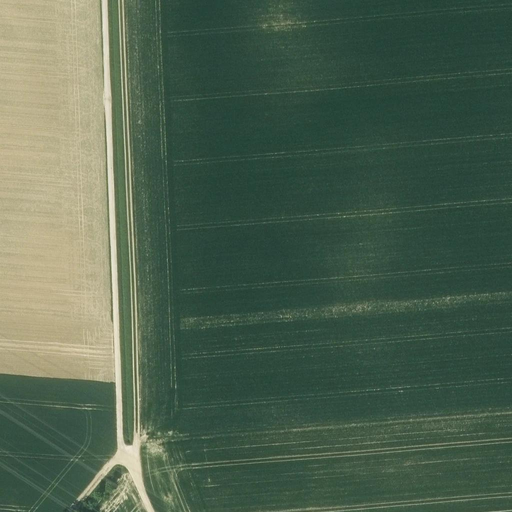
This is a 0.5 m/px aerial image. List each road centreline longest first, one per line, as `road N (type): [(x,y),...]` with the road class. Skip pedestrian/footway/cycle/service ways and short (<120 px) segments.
road 1 (track): [(132,459),(119,0)]
road 2 (track): [(104,0),(121,452)]
